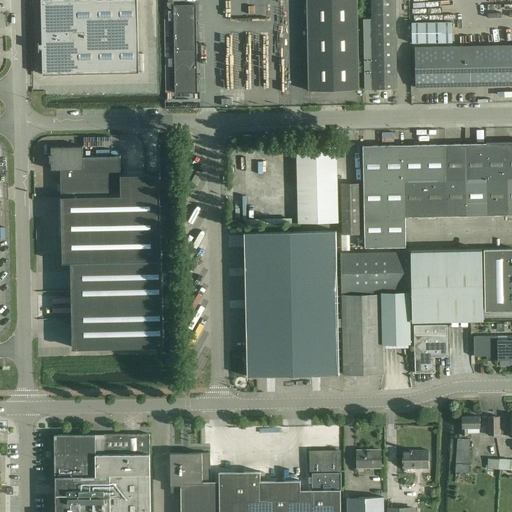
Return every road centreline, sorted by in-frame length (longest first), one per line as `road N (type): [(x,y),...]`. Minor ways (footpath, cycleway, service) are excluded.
road 1 (residential): [(213,120),(511,113)]
road 2 (unclassified): [(219,405),(394,402),(459,386),(511,385)]
road 3 (residential): [(219,405),(213,120)]
road 4 (residential): [(24,350),(20,124)]
road 5 (unknown): [(144,0),(142,76),(19,77)]
road 6 (unclassified): [(25,407),(219,405)]
road 7 (residential): [(20,124),(213,120)]
road 8 (unknown): [(213,120),(208,0)]
